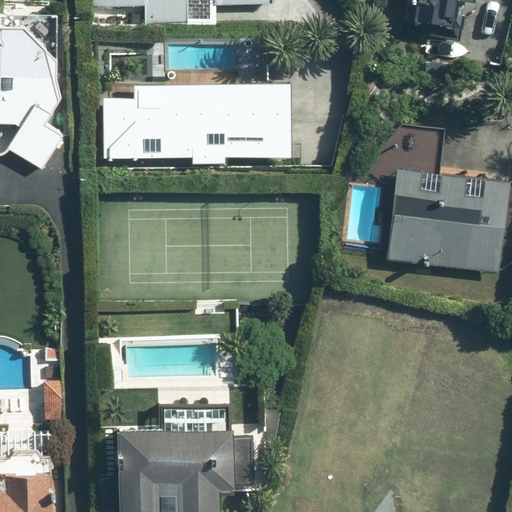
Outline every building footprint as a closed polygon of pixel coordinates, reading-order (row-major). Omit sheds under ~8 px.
[(99,0),(99,1),(148,3),(147,20),(189,21),(189,0),(216,0),(217,4),(275,6),(274,0),(99,0)] [(460,1),(479,3),(479,0),(408,0),(406,25),(457,30),(460,1)] [(26,27),(0,25),(0,126),(24,127),(10,150),(45,168),(65,136),(48,126),(63,100),(47,48),(26,27)] [(135,102),(109,101),(108,157),(195,159),(195,166),(229,166),(229,159),(290,160),(291,88),(136,86),(135,102)] [(508,181),(442,174),(447,129),(404,124),(369,174),(397,188),(390,260),(498,272),(508,181)] [(225,511),(225,488),(234,488),(234,429),(227,429),(227,407),(165,408),(165,430),(120,430),(120,482),(103,482),(103,511),(225,511)] [(50,476),(14,476),(14,495),(0,494),(0,511),(58,511),(59,488),(50,488),(50,476)]
